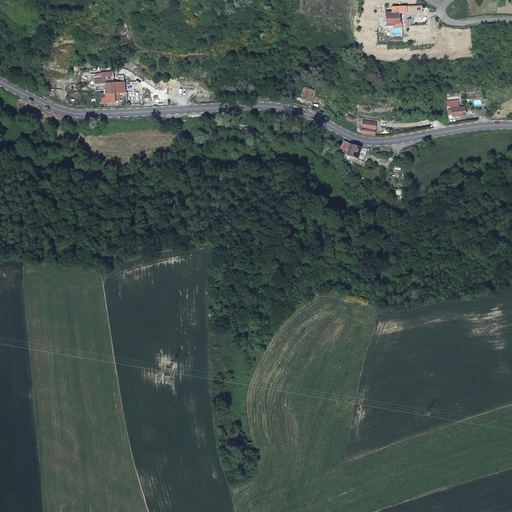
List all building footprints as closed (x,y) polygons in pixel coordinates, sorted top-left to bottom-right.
[(385,13),(385,18),(386,20),(381,21),(382,26),(393,25),(393,28),(401,27),(400,22),(398,22),(398,13),(398,12),(392,12),(385,13)] [(120,91),(120,84),(110,85),(110,81),(101,82),(101,80),(92,81),(93,93),(99,92),(99,102),(114,101),(113,96),(113,91),(120,91)] [(311,99),(314,89),(303,86),(300,96),(311,99)] [(466,111),(464,103),(455,106),(455,104),(447,106),(449,115),(466,111)] [(372,120),(359,120),(359,132),(364,134),(373,133),(372,120)] [(345,139),(340,147),(344,149),(343,152),(353,157),(357,149),(365,150),(366,146),(358,145),(351,143),(345,139)]
